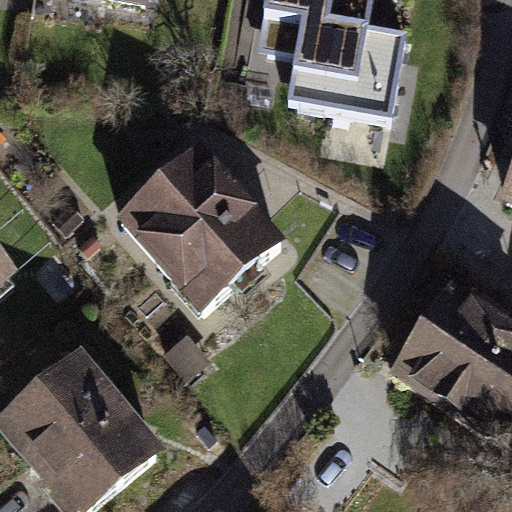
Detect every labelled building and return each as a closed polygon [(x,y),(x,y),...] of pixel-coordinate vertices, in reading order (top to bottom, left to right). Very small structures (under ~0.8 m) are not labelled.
[(148,0),(39,0),(40,2),(145,22),(148,0)] [(379,0),(279,0),(269,60),(299,66),(289,121),(395,139),(409,62),(370,56),(379,0)] [(212,166),(122,232),(204,343),(294,277),(212,166)] [(511,179),(497,218),(511,224),(511,179)] [(0,333),(33,310),(0,264),(0,333)] [(511,448),(511,344),(447,301),(386,392),(499,467),(511,448)] [(124,511),(174,464),(82,369),(0,448),(0,453),(56,511),(124,511)]
